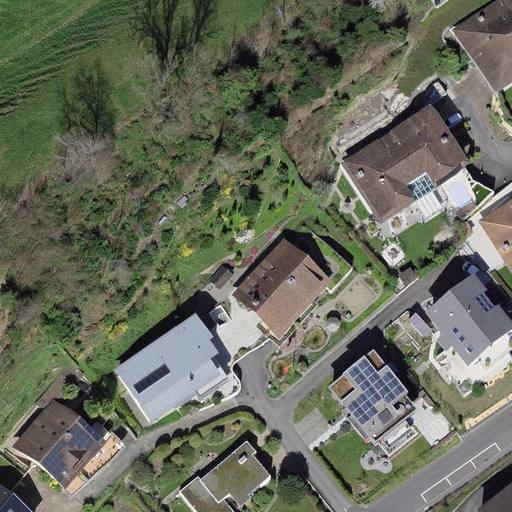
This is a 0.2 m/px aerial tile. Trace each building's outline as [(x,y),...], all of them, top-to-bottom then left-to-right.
[(511,96),(511,0),(509,0),(453,35),(497,106),(511,96)] [(469,174),(430,114),(342,171),(380,231),(469,174)] [(511,207),(480,227),(511,277),(511,207)] [(279,337),(332,283),(288,241),(235,295),(279,337)] [(511,337),(475,287),(428,322),(468,376),(511,343),(511,337)] [(222,348),(197,312),(116,371),(151,419),(224,366),(214,353),(222,348)] [(376,454),(418,422),(374,364),(328,399),(370,454),(374,452),(376,454)] [(67,488),(106,437),(55,398),(16,449),(67,488)] [(238,511),(276,481),(249,449),(205,486),(196,475),(179,489),(197,511),(238,511)] [(511,511),(511,485),(480,511),(511,511)] [(0,511),(31,511),(0,486),(0,511)]
